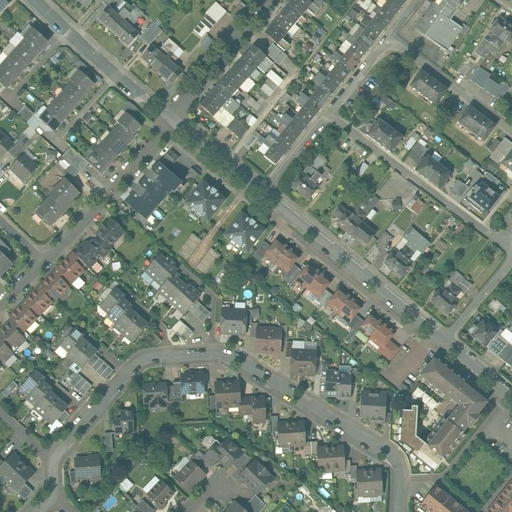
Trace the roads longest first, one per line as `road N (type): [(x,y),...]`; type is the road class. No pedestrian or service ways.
road 1 (residential): [(51,459),(146,360),(226,353),(391,454),(401,478),(399,511)]
road 2 (residential): [(264,191),(444,340)]
road 3 (residential): [(507,227),(481,228),(326,114)]
road 4 (unknown): [(359,0),(232,165)]
road 5 (residential): [(174,118),(44,261)]
road 6 (residential): [(39,0),(174,118)]
road 7 (residential): [(511,131),(386,37)]
road 8 (residential): [(269,0),(174,118)]
